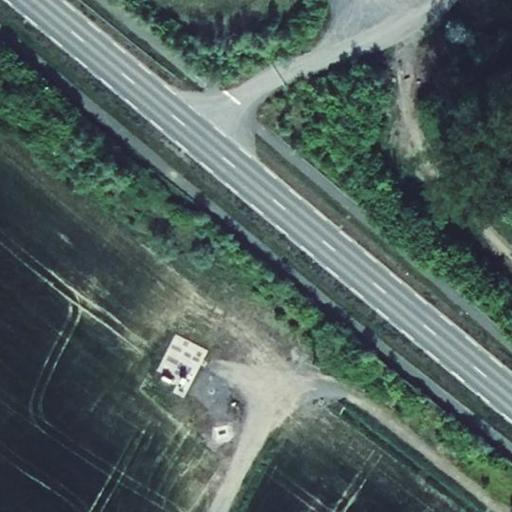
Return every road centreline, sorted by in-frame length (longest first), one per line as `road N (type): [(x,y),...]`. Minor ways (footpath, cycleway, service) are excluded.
road 1 (primary): [(34,0),(511,398)]
road 2 (unclassified): [(287,381),(216,511)]
